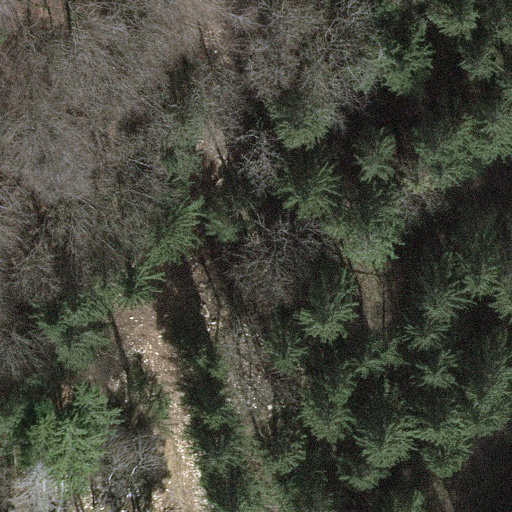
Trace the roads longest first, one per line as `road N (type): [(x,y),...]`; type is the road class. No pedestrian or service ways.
road 1 (track): [(160,293),(511,139)]
road 2 (track): [(20,511),(119,335),(160,293)]
road 3 (track): [(511,395),(468,511)]
